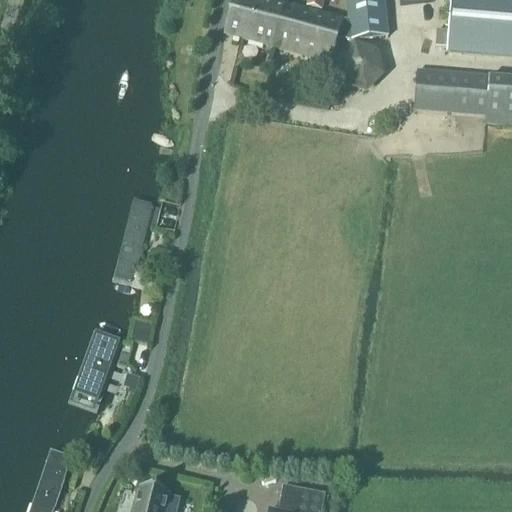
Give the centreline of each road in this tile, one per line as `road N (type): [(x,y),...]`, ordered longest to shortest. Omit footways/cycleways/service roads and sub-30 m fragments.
road 1 (unclassified): [(86,511),(138,422),(152,377),(223,0)]
road 2 (track): [(511,69),(404,58),(396,82),(343,121),(206,90)]
